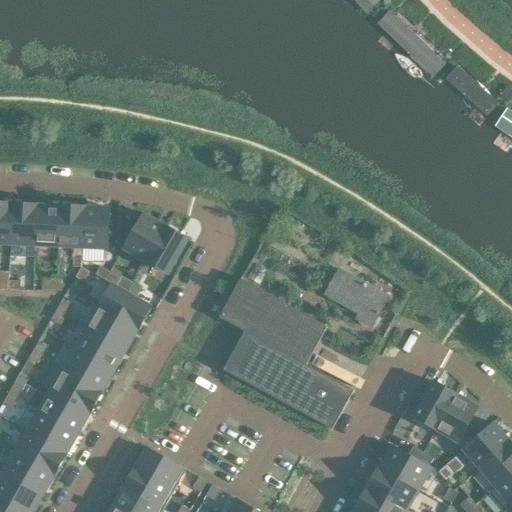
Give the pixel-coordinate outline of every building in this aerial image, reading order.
[(385,0),(352,0),(369,18),(387,1),(385,0)] [(390,7),(376,23),(435,78),(449,63),(390,7)] [(459,70),(446,85),(489,122),(502,107),(459,70)] [(508,85),(501,94),(511,101),(511,99),(511,86),(510,85),(508,85)] [(511,110),(510,109),(497,129),(511,139),(511,110)] [(13,203),(0,202),(0,242),(12,243),(13,203)] [(37,204),(13,203),(12,243),(35,244),(37,204)] [(59,245),(61,205),(37,204),(35,244),(59,245)] [(83,247),(85,207),(85,206),(61,205),(59,245),(83,247)] [(111,208),(85,207),(83,247),(109,248),(111,208)] [(146,261),(166,226),(144,213),(124,248),(146,261)] [(188,238),(167,225),(166,226),(146,261),(168,273),(188,238)] [(111,271),(101,265),(96,274),(106,280),(111,271)] [(91,271),(82,266),(76,276),(85,281),(91,271)] [(340,269),(326,294),(360,312),(357,318),(372,326),(389,297),(340,269)] [(0,289),(9,290),(9,287),(9,280),(10,271),(0,270),(0,289)] [(122,277),(111,271),(106,280),(117,286),(122,277)] [(328,326),(242,278),(221,317),(245,331),(224,369),(333,429),(334,426),(333,425),(338,417),(339,418),(354,390),(307,364),(321,337),(328,326)] [(21,280),(9,280),(9,287),(9,290),(21,290),(21,280)] [(53,280),(43,280),(43,290),(53,290),(53,280)] [(63,280),(53,280),(53,290),(63,290),(63,280)] [(134,282),(128,292),(137,297),(143,287),(134,282)] [(128,292),(113,283),(100,305),(139,328),(152,306),(137,297),(128,292)] [(72,303),(64,298),(58,308),(66,313),(72,303)] [(127,348),(139,328),(100,305),(88,326),(127,348)] [(60,324),(66,313),(58,308),(52,319),(60,324)] [(115,369),(127,348),(88,326),(76,347),(115,369)] [(48,345),(40,340),(34,351),(42,356),(48,345)] [(103,390),(115,369),(76,347),(65,367),(56,362),(56,363),(103,390)] [(42,356),(34,351),(28,361),(36,366),(42,356)] [(103,390),(56,363),(44,384),(91,411),(103,390)] [(435,381),(415,416),(437,429),(457,394),(457,393),(435,381)] [(24,387),(16,382),(10,392),(18,397),(24,387)] [(79,432),(91,411),(44,384),(43,385),(51,390),(40,410),(79,432)] [(12,408),(18,397),(10,392),(4,403),(12,408)] [(457,394),(437,429),(459,441),(479,406),(457,394)] [(67,453),(79,432),(40,410),(28,430),(67,453)] [(481,468),(511,441),(494,422),(464,449),(481,468)] [(67,453),(28,430),(16,451),(55,474),(67,453)] [(511,441),(481,468),(496,485),(489,491),(489,492),(511,472),(511,441)] [(419,489),(432,467),(430,466),(419,460),(409,454),(393,445),(380,467),(419,489)] [(414,446),(409,454),(419,460),(424,451),(414,446)] [(148,447),(136,467),(175,489),(187,469),(148,447)] [(43,494),(55,474),(16,451),(4,472),(43,494)] [(424,451),(419,460),(430,466),(435,457),(424,451)] [(446,465),(439,471),(447,480),(454,474),(446,465)] [(136,466),(125,485),(126,485),(165,508),(175,489),(136,467),(136,466)] [(380,466),(368,487),(411,511),(413,511),(408,509),(419,489),(380,467),(380,466)] [(0,497),(25,511),(32,511),(43,494),(4,472),(0,479),(0,497)] [(511,472),(489,492),(505,510),(511,504),(511,472)] [(199,476),(193,487),(202,492),(208,481),(199,476)] [(213,484),(207,495),(215,500),(221,489),(213,484)] [(126,485),(115,504),(128,511),(162,511),(165,508),(126,485)] [(411,511),(368,487),(356,508),(362,511),(411,511)] [(450,487),(444,497),(452,502),(458,492),(450,487)] [(25,511),(0,497),(0,511),(25,511)] [(468,498),(460,504),(467,511),(474,505),(468,498)] [(261,511),(238,499),(230,511),(261,511)]
